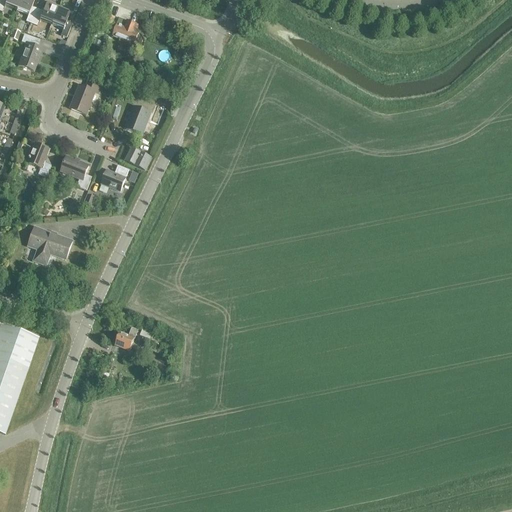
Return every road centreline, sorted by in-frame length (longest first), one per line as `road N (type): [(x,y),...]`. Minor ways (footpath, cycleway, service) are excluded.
road 1 (residential): [(86,323),(213,53),(215,33)]
road 2 (residential): [(29,511),(51,415),(86,323)]
